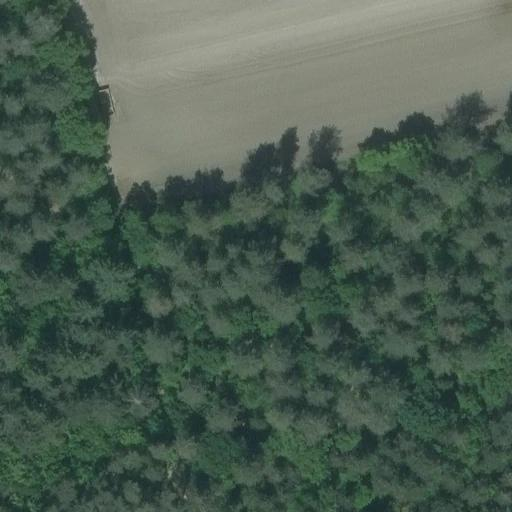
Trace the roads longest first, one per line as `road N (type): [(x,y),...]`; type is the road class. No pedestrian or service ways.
road 1 (track): [(56,0),(191,511)]
road 2 (track): [(181,471),(511,395)]
road 3 (track): [(0,464),(166,422)]
